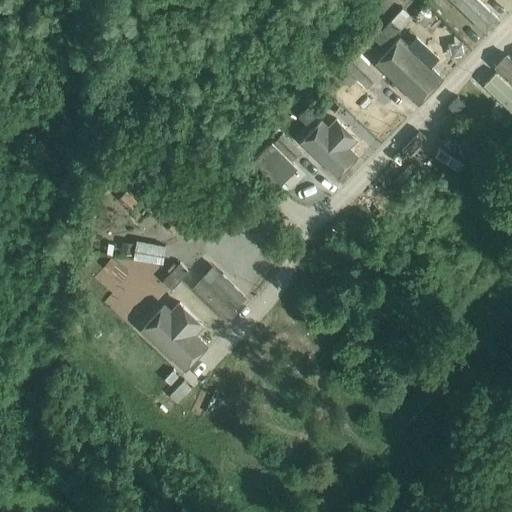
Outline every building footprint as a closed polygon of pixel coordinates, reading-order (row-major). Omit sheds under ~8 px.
[(445,0),(480,32),(494,17),(475,0),(445,0)] [(383,48),(400,30),(391,22),(374,40),(383,48)] [(395,38),(370,65),(414,106),(440,78),(432,71),(439,64),(409,37),(403,44),(395,38)] [(378,73),(354,52),(343,64),(367,86),(378,73)] [(511,61),(506,56),(494,68),(511,85),(511,61)] [(348,85),(355,78),(348,72),(342,79),(348,85)] [(511,88),(497,74),(486,85),(511,110),(511,88)] [(307,126),(324,107),(315,99),(298,118),(307,126)] [(331,181),(356,157),(344,145),(352,137),(330,115),(320,125),(316,120),(293,143),(331,181)] [(299,151),(281,133),(274,140),(292,158),(299,151)] [(272,141),(253,160),(272,179),(291,160),(272,141)] [(126,192),(120,198),(131,209),(137,202),(126,192)] [(162,261),(166,243),(136,238),(133,256),(162,261)] [(132,252),(134,241),(122,239),(121,251),(132,252)] [(173,289),(189,271),(181,263),(164,281),(173,289)] [(211,264),(197,277),(231,311),(244,297),(211,264)] [(167,309),(159,302),(133,329),(182,375),(207,348),(194,336),(202,327),(174,301),(167,309)] [(171,383),(179,375),(173,369),(165,378),(171,383)]
